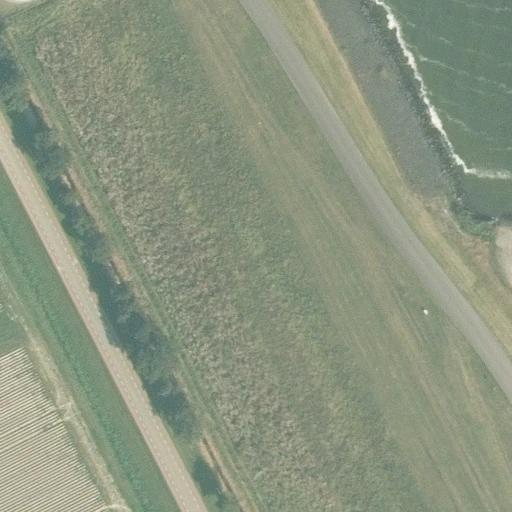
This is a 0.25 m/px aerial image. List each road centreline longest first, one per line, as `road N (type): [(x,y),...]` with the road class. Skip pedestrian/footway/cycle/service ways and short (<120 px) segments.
road 1 (unclassified): [(511,378),(253,0)]
road 2 (tertiary): [(194,511),(0,133)]
